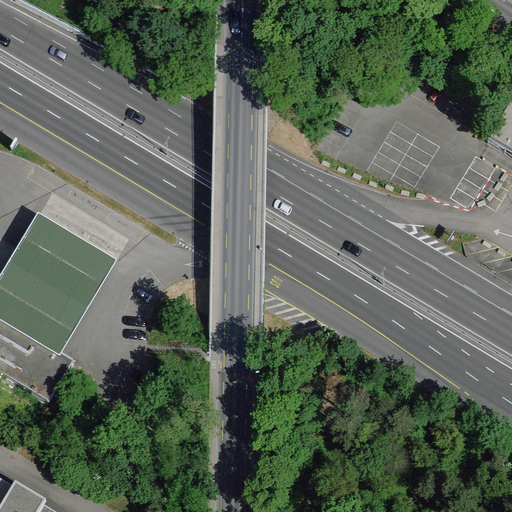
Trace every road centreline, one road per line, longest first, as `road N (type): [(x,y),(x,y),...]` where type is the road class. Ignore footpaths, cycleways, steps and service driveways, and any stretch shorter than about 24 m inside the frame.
road 1 (primary): [(0,93),(511,397)]
road 2 (primary): [(511,328),(0,25)]
road 3 (secondary): [(235,511),(243,0)]
